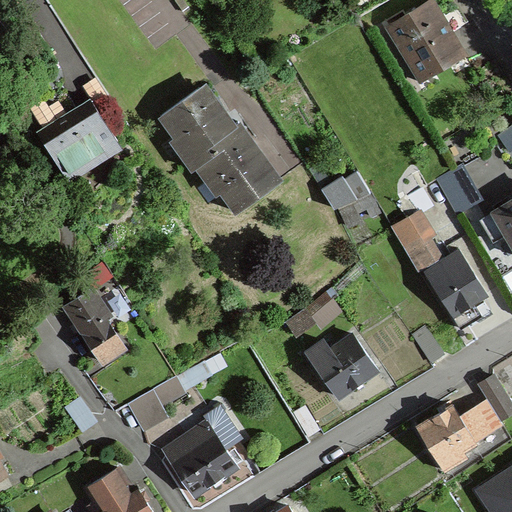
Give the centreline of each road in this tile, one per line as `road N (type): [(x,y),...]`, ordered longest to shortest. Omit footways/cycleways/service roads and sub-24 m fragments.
road 1 (residential): [(511,338),(226,511)]
road 2 (residential): [(179,511),(51,342)]
road 3 (unknown): [(172,0),(280,138)]
